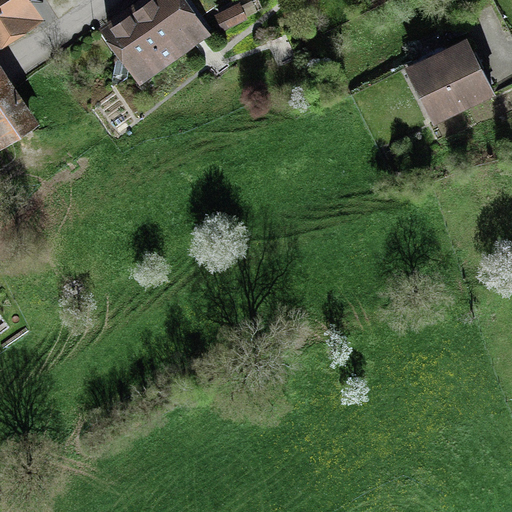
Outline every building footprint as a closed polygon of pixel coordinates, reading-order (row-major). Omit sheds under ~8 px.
[(0,0),(0,30),(30,12),(21,0),(0,0)] [(181,0),(146,0),(108,27),(143,78),(214,28),(212,26),(203,32),(181,0)] [(238,6),(221,14),(226,25),(243,18),(238,6)] [(421,63),(409,68),(433,116),(492,87),(482,67),(478,68),(465,41),(448,49),(439,32),(412,45),(421,63)] [(0,99),(11,92),(0,75),(0,99)] [(32,126),(11,92),(0,99),(0,140),(6,136),(9,141),(32,126)]
